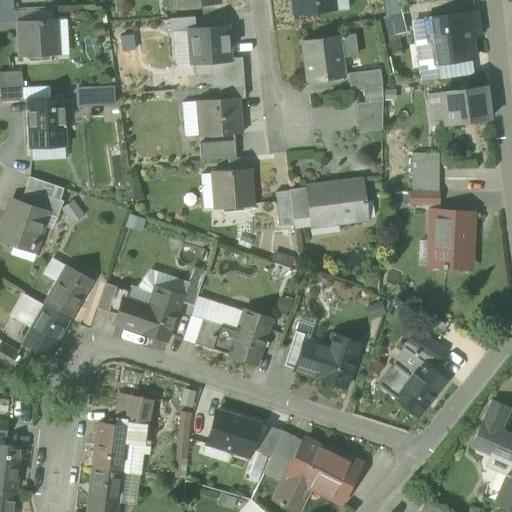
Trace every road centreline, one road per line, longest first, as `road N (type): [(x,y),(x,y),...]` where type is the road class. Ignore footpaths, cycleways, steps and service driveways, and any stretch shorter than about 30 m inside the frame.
road 1 (residential): [(423,449),(87,338),(49,503)]
road 2 (residential): [(492,0),(511,172)]
road 3 (residential): [(511,336),(423,449)]
road 4 (residential): [(258,0),(273,106),(294,126)]
